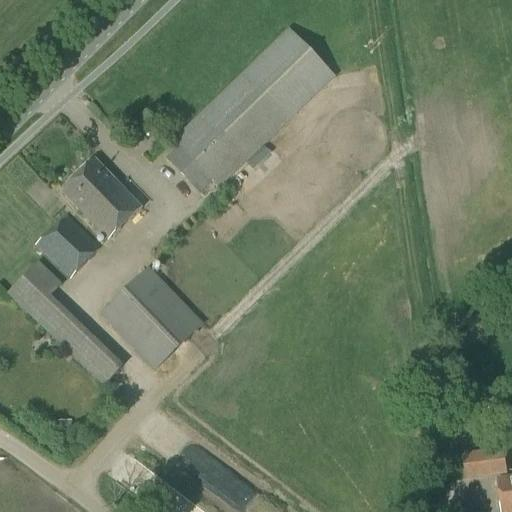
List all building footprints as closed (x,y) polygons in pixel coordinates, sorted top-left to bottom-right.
[(219,191),(335,79),(289,29),(173,142),(178,147),(165,160),(199,196),(212,183),(219,191)] [(108,242),(142,210),(95,161),(61,193),(108,242)] [(71,282),(101,250),(64,216),(34,247),(71,282)] [(63,287),(62,286),(39,263),(7,296),(104,389),(124,367),(52,298),(63,287)] [(155,374),(204,326),(149,268),(100,315),(155,374)] [(507,476),(506,469),(503,450),(489,452),(493,478),(496,478),(507,476)] [(500,511),(511,511),(511,479),(496,481),(500,511)]
